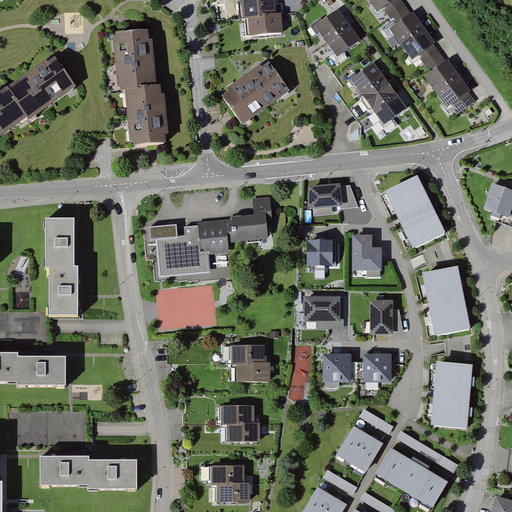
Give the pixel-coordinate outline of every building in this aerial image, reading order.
[(277,0),(265,0),(243,3),(248,41),(282,37),(277,0)] [(372,0),(387,22),(409,8),(403,0),(372,0)] [(338,59),(362,43),(340,10),(315,26),(338,59)] [(416,15),(393,30),(420,72),(444,56),(416,15)] [(156,85),(152,34),(117,37),(121,88),(130,87),(135,146),(147,145),(169,143),(164,84),(156,85)] [(246,127),(296,93),(272,59),(222,93),(246,127)] [(0,139),(76,88),(57,60),(0,98),(0,139)] [(411,111),(377,62),(353,79),(387,128),(411,111)] [(429,79),(458,115),(479,99),(450,62),(429,79)] [(128,135),(119,135),(119,144),(129,143),(128,135)] [(414,251),(449,234),(421,178),(386,195),(414,251)] [(511,215),(511,189),(492,183),(481,213),(509,223),(511,215)] [(310,189),(313,217),(343,213),(340,186),(310,189)] [(273,225),(270,200),(253,202),(254,217),(198,222),(198,228),(201,259),(209,259),(231,256),(230,246),(270,242),(268,225),(273,225)] [(74,273),(75,224),(45,224),(45,273),(50,273),(49,322),(78,322),(78,272),(74,273)] [(177,227),(149,229),(150,243),(156,243),(159,280),(210,275),(209,259),(201,259),(198,228),(185,230),(185,238),(178,239),(177,227)] [(376,236),(356,236),(355,273),(385,273),(385,248),(376,248),(376,236)] [(339,269),(339,241),(308,241),(308,269),(339,269)] [(437,338),(472,330),(458,268),(424,275),(437,338)] [(344,322),(344,298),(306,297),(306,321),(344,322)] [(396,335),(396,301),(372,301),(372,322),(365,322),(365,335),(396,335)] [(267,347),(231,347),(231,366),(240,366),(241,385),(273,384),(272,364),(267,364),(267,347)] [(24,355),(0,354),(0,383),(22,383),(23,388),(72,387),(71,359),(24,359),(24,355)] [(394,382),(394,355),(367,354),(366,382),(394,382)] [(354,357),(327,356),(327,383),(354,383),(354,357)] [(432,428),(469,431),(473,366),(437,364),(432,428)] [(254,424),(254,408),(220,409),(220,426),(226,426),(226,442),(262,441),(262,424),(254,424)] [(395,427),(365,409),(336,455),(366,474),(395,427)] [(377,476),(434,508),(459,464),(402,433),(377,476)] [(0,511),(8,511),(9,483),(4,483),(3,438),(0,438),(0,511)] [(93,461),(93,458),(47,458),(47,486),(93,486),(93,492),(145,492),(145,461),(93,461)] [(247,484),(247,467),(209,467),(210,486),(217,486),(217,504),(252,504),(252,484),(247,484)] [(341,511),(356,489),(328,472),(302,511),(341,511)] [(395,511),(365,495),(355,511),(395,511)] [(511,511),(511,501),(498,498),(493,511),(511,511)]
